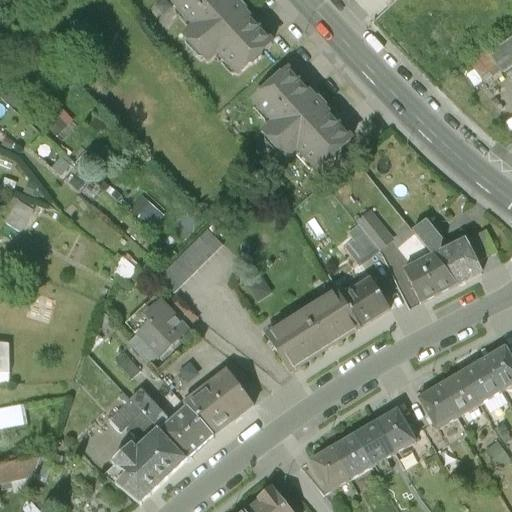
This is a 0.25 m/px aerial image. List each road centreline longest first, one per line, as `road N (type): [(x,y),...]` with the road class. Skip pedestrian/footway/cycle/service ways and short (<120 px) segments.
road 1 (primary): [(511,201),(414,118),(309,0)]
road 2 (residential): [(511,294),(366,370),(266,439)]
